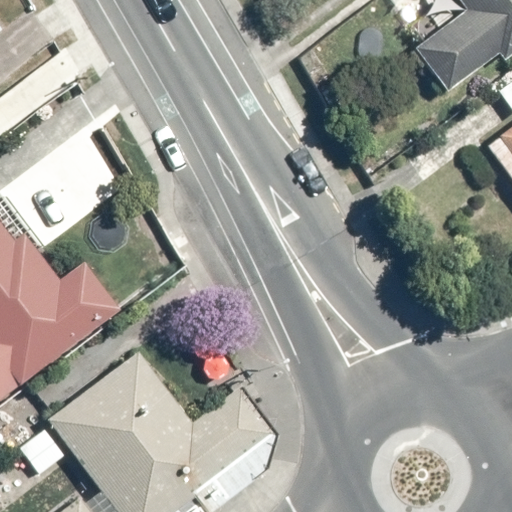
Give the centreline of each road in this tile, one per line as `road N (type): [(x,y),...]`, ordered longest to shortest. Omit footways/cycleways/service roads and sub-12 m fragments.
road 1 (secondary): [(151,0),(354,357),(382,390)]
road 2 (secondary): [(335,511),(326,470),(334,437),(354,409),(382,390)]
